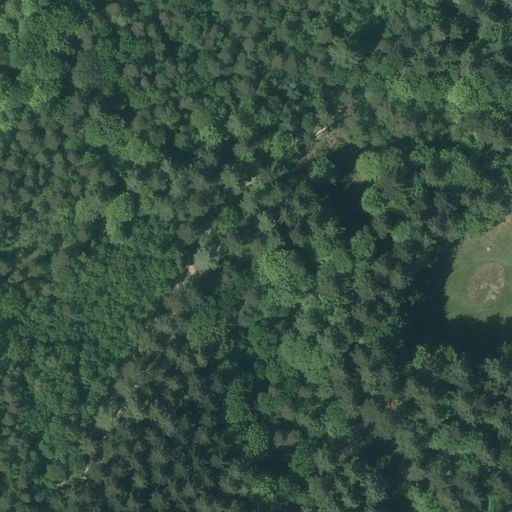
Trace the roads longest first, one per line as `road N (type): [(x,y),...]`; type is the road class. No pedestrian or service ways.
road 1 (unclassified): [(44,511),(186,266),(407,0)]
road 2 (track): [(86,0),(272,511)]
